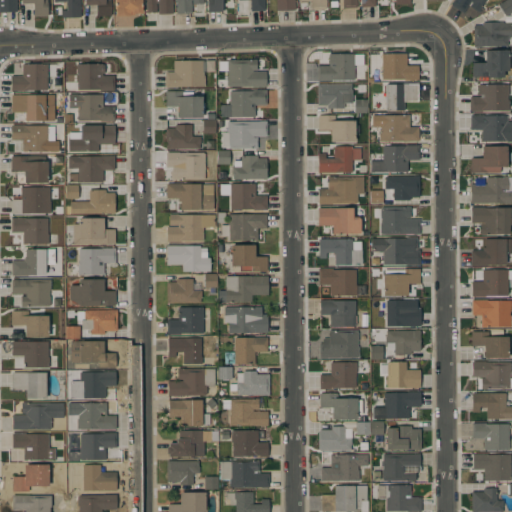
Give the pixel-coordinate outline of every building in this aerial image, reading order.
[(0,0),(16,0),(16,12),(0,12),(0,0)] [(47,0),(47,16),(33,16),(32,3),(20,3),(20,0),(47,0)] [(61,17),(61,10),(66,10),(66,1),(53,2),(53,0),(79,0),(80,17),(61,17)] [(84,0),(110,0),(111,15),(96,16),(95,4),(85,5),(84,0)] [(114,0),(141,0),(142,12),(133,13),(133,14),(129,14),(129,15),(115,15),(114,0)] [(172,0),(173,13),(158,14),(158,2),(156,2),(156,12),(146,12),(145,0),(172,0)] [(202,0),(203,3),(192,4),(192,0),(191,0),(191,13),(176,13),(176,7),(175,0),(202,0)] [(222,0),(222,11),(207,12),(207,0),(222,0)] [(264,0),(265,10),(250,11),(249,0),(264,0)] [(294,0),(295,9),(276,10),(275,0),(294,0)] [(325,0),(326,9),(311,9),(311,0),(299,1),(298,0),(325,0)] [(355,0),(356,7),(342,8),(342,0),(355,0)] [(484,0),(481,5),(482,6),(478,12),(469,6),(471,2),(470,1),(463,13),(450,4),(452,0),(484,0)] [(511,11),(505,15),(498,4),(504,0),(511,0),(511,11)] [(473,46),(473,25),(482,25),(482,22),(502,21),(502,22),(511,22),(511,36),(508,37),(508,39),(507,39),(507,45),(473,46)] [(509,70),(503,71),(503,77),(487,77),(487,76),(472,76),(471,62),(484,62),(484,50),(508,50),(509,70)] [(361,53),(361,66),(354,66),(354,80),(331,80),(317,80),(317,65),(328,65),(328,53),(361,53)] [(404,80),(404,79),(381,79),(381,69),(372,69),(372,54),(406,53),(406,65),(417,64),(418,80),(404,80)] [(252,86),(227,86),(227,85),(226,85),(226,75),(227,75),(227,70),(226,70),(226,61),(227,61),(227,59),(250,59),(256,59),(256,70),(252,70),(252,71),(265,71),(265,86),(252,86)] [(213,60),(213,69),(203,69),(203,75),(204,75),(204,86),(177,86),(177,87),(165,87),(165,85),(164,85),(164,74),(165,74),(165,72),(173,72),(173,60),(213,60)] [(56,64),(56,77),(47,77),(47,90),(24,90),(10,90),(10,75),(22,75),(21,63),(56,64)] [(76,74),(66,74),(66,64),(76,64),(76,63),(102,63),(102,64),(104,64),(104,73),(102,73),(102,75),(114,75),(114,90),(76,90),(76,74)] [(351,84),(351,89),(352,89),(352,102),(343,102),(343,108),(327,108),(327,105),(317,105),(317,83),(351,84)] [(418,101),(404,101),(404,110),(373,110),(372,92),(384,92),(384,84),(402,84),(402,83),(418,83),(418,101)] [(508,111),(470,111),(470,109),(469,109),(469,98),(469,96),(480,96),(480,94),(478,94),(478,84),(508,84),(508,111)] [(228,117),(228,106),(229,106),(229,91),(252,91),(252,90),(266,90),(266,104),(254,104),(254,117),(228,117)] [(202,117),(177,117),(177,106),(165,106),(165,91),(182,91),(182,96),(202,96),(202,117)] [(68,93),(77,93),(77,94),(102,94),(102,106),(114,106),(114,121),(99,121),(99,120),(77,120),(77,107),(68,107),(68,93)] [(45,94),(45,102),(52,102),(52,121),(25,120),(25,112),(10,112),(11,94),(45,94)] [(366,99),(366,112),(354,112),(354,99),(366,99)] [(379,141),(379,130),(369,130),(369,115),(402,115),(402,114),(409,114),(409,126),(418,126),(418,141),(379,141)] [(511,141),(481,141),(481,129),(469,129),(469,114),(482,114),(482,115),(506,115),(506,121),(511,121),(511,141)] [(354,141),(330,141),(329,129),(317,130),(317,115),(334,115),(335,121),(354,120),(354,141)] [(215,119),(215,133),(202,133),(202,119),(215,119)] [(259,121),(259,120),(266,120),(266,136),(253,136),(253,137),(257,137),(257,148),(228,148),(228,147),(221,147),(221,137),(228,137),(228,132),(227,132),(227,121),(259,121)] [(22,151),(22,139),(11,139),(11,124),(24,124),(24,125),(47,125),(47,141),(55,141),(55,150),(47,150),(47,151),(22,151)] [(114,124),(114,143),(98,144),(98,151),(68,152),(68,139),(69,139),(68,133),(80,133),(80,125),(114,124)] [(165,149),(165,127),(174,127),(174,124),(191,124),(191,136),(200,136),(200,144),(199,144),(199,148),(165,149)] [(370,172),(370,160),(382,160),(382,146),(405,146),(405,144),(418,144),(419,159),(407,159),(407,171),(370,172)] [(317,172),(317,153),(325,153),(325,158),(333,158),(333,146),(352,146),(352,148),(360,148),(360,159),(351,159),(351,172),(317,172)] [(506,166),(500,166),(500,172),(470,172),(470,158),(481,157),(481,146),(506,146),(506,166)] [(229,150),(229,163),(216,163),(216,150),(229,150)] [(172,167),(166,167),(165,152),(179,152),(204,152),(204,163),(210,163),(210,172),(211,172),(211,178),(172,179),(170,177),(170,171),(172,169),(172,167)] [(45,155),(45,161),(47,161),(47,182),(24,183),(23,171),(10,171),(10,156),(45,155)] [(114,155),(114,170),(102,170),(102,182),(77,182),(77,181),(67,181),(67,171),(77,171),(77,167),(68,167),(68,155),(114,155)] [(232,179),(232,173),(231,173),(231,166),(240,166),(240,155),(257,155),(257,157),(266,157),(266,160),(267,160),(267,176),(266,176),(266,179),(232,179)] [(413,176),(413,175),(419,175),(419,197),(409,197),(409,200),(393,200),(393,188),(384,188),(384,182),(385,182),(385,176),(413,176)] [(363,193),(357,193),(357,203),(318,204),(318,188),(327,188),(327,176),(333,176),(333,177),(363,176),(363,193)] [(504,202),(496,202),(496,203),(470,203),(470,184),(485,183),(485,177),(503,176),(504,202)] [(213,209),(180,209),(180,201),(178,201),(178,198),(166,198),(166,183),(180,183),(180,184),(213,184),(213,209)] [(230,209),(230,194),(220,194),(220,183),(255,183),(255,195),(266,195),(266,209),(230,209)] [(65,184),(77,184),(77,198),(65,198),(65,184)] [(11,199),(20,199),(20,187),(49,187),(49,186),(57,186),(57,201),(50,201),(50,213),(11,214),(11,199)] [(105,189),(105,192),(115,192),(115,213),(69,214),(69,201),(88,201),(88,189),(105,189)] [(403,207),(403,206),(410,206),(410,217),(406,217),(406,218),(419,219),(419,234),(412,234),(381,233),(381,232),(379,232),(379,223),(381,223),(381,218),(380,218),(380,208),(381,208),(381,207),(403,207)] [(360,233),(332,234),(332,225),(317,225),(317,207),(333,207),(333,208),(352,208),(352,217),(353,216),(357,216),(359,218),(360,233)] [(470,207),(484,207),(509,207),(509,225),(508,225),(508,234),(480,234),(480,223),(483,223),(483,222),(470,222),(470,207)] [(214,227),(203,227),(203,240),(180,240),(180,241),(166,241),(166,226),(177,226),(177,225),(169,225),(169,214),(178,213),(178,214),(214,214),(214,227)] [(252,214),(252,213),(266,213),(266,228),(257,228),(257,240),(226,240),(227,235),(220,235),(220,224),(227,224),(227,214),(252,214)] [(22,232),(11,232),(10,217),(24,217),(24,218),(47,218),(47,234),(48,234),(48,243),(23,243),(22,232)] [(73,244),(72,223),(78,223),(78,218),(103,217),(103,229),(115,229),(115,244),(73,244)] [(352,238),(352,242),(360,242),(360,250),(361,250),(361,264),(334,264),(334,252),(325,252),(325,258),(318,258),(318,238),(352,238)] [(407,238),(407,249),(419,249),(419,265),(406,265),(406,264),(383,264),(383,252),(379,251),(370,251),(370,238),(407,238)] [(470,250),(482,250),(482,247),(485,247),(484,238),(511,238),(511,253),(505,253),(505,265),(470,265),(470,250)] [(231,245),(254,244),(254,256),(266,256),(267,271),(239,271),(239,270),(231,270),(231,245)] [(200,245),(200,257),(210,257),(210,271),(182,271),(182,264),(166,264),(166,245),(200,245)] [(101,248),(101,247),(115,247),(115,262),(103,262),(103,275),(72,275),(72,265),(78,265),(78,248),(101,248)] [(23,260),(23,257),(25,257),(25,248),(54,248),(54,264),(45,263),(45,276),(11,275),(11,260),(23,260)] [(355,285),(366,285),(366,295),(330,295),(330,284),(318,284),(318,268),(332,268),(332,269),(355,269),(355,285)] [(420,269),(419,283),(407,283),(407,295),(382,295),(382,274),(384,274),(384,268),(420,269)] [(471,296),(471,281),(482,281),(482,270),(507,269),(507,270),(511,270),(511,278),(507,278),(508,295),(471,296)] [(216,273),(216,287),(203,287),(203,273),(216,273)] [(267,275),(267,294),(251,294),(251,302),(225,302),(225,301),(218,301),(218,295),(225,295),(224,276),(267,275)] [(17,279),(50,279),(50,290),(49,290),(49,293),(54,293),(54,305),(49,305),(49,306),(21,306),(21,295),(21,294),(11,294),(11,279),(17,279)] [(103,279),(103,291),(115,290),(115,305),(80,306),(69,298),(68,285),(78,285),(78,279),(103,279)] [(172,302),(172,303),(166,303),(166,281),(176,281),(176,279),(192,279),(192,290),(201,290),(201,298),(200,298),(200,302),(172,302)] [(329,326),(329,314),(319,314),(319,299),(332,299),(332,300),(355,300),(355,303),(360,303),(360,314),(362,314),(362,326),(329,326)] [(480,314),(471,315),(471,300),(487,299),(487,300),(510,300),(511,311),(509,311),(510,316),(511,316),(511,327),(510,327),(510,326),(480,327),(480,314)] [(420,326),(386,326),(386,313),(379,313),(379,301),(386,301),(386,300),(403,300),(403,307),(420,307),(420,326)] [(260,306),(261,314),(267,314),(267,332),(228,332),(227,322),(224,322),(224,306),(260,306)] [(211,307),(211,320),(203,320),(203,333),(180,333),(180,334),(166,334),(166,319),(177,319),(177,307),(211,307)] [(109,310),(109,309),(117,309),(117,330),(104,330),(104,334),(90,334),(90,329),(81,329),(81,325),(79,325),(79,338),(65,338),(65,325),(76,325),(76,311),(84,311),(84,309),(109,310)] [(10,310),(27,310),(27,315),(48,315),(48,337),(24,337),(24,325),(10,325),(10,310)] [(414,330),(414,329),(419,329),(419,332),(420,332),(420,348),(419,348),(419,351),(410,351),(410,354),(394,354),(394,343),(385,343),(385,336),(386,336),(386,330),(414,330)] [(357,330),(357,332),(358,332),(358,340),(357,340),(357,346),(358,346),(358,357),(326,357),(326,358),(318,358),(318,343),(322,343),(322,338),(329,338),(329,330),(357,330)] [(508,357),(484,357),(484,345),(471,345),(470,331),(488,331),(488,336),(507,336),(508,357)] [(200,337),(200,356),(201,356),(202,363),(183,363),(183,351),(175,351),(175,356),(167,357),(167,338),(200,337)] [(233,337),(267,337),(267,351),(254,351),(254,364),(233,364),(233,337)] [(48,341),(48,354),(57,354),(57,367),(22,367),(22,354),(11,354),(11,341),(48,341)] [(70,341),(103,341),(103,352),(115,352),(115,367),(87,367),(87,362),(70,362),(70,341)] [(382,345),(382,359),(369,359),(369,345),(382,345)] [(419,387),(386,387),(386,375),(379,375),(379,362),(386,362),(386,361),(405,361),(405,369),(419,369),(419,387)] [(509,361),(509,362),(510,362),(510,372),(509,372),(509,377),(511,377),(511,388),(486,388),(486,389),(477,389),(477,377),(485,377),(485,376),(471,376),(471,361),(509,361)] [(330,362),(356,362),(364,362),(364,372),(355,372),(355,387),(332,387),(332,389),(319,389),(319,374),(330,374),(330,362)] [(217,366),(231,366),(231,379),(218,379),(217,366)] [(214,385),(206,385),(206,394),(205,394),(205,395),(167,395),(167,380),(182,380),(182,379),(177,379),(177,368),(214,368),(214,385)] [(269,394),(237,394),(237,389),(236,389),(236,390),(229,390),(229,383),(236,383),(236,372),(242,372),(242,370),(256,370),(256,374),(268,374),(269,394)] [(102,371),(115,371),(115,385),(104,386),(104,397),(68,398),(68,386),(79,386),(79,372),(102,371)] [(12,372),(45,372),(45,398),(25,398),(25,389),(11,389),(12,372)] [(409,418),(372,418),(372,406),(374,406),(374,401),(383,401),(383,392),(406,392),(406,391),(420,391),(420,406),(409,406),(409,418)] [(356,419),(331,419),(331,407),(319,407),(319,393),(337,392),(337,398),(356,398),(356,419)] [(505,392),(505,406),(511,406),(511,418),(486,419),(486,406),(478,406),(478,411),(471,411),(471,393),(505,392)] [(228,425),(228,414),(229,414),(229,409),(221,409),(221,399),(229,399),(251,399),(251,398),(258,398),(258,409),(252,409),(252,411),(267,411),(267,425),(228,425)] [(168,400),(201,399),(201,413),(209,413),(209,425),(181,425),(181,416),(168,416),(168,400)] [(12,414),(25,414),(25,413),(21,413),(21,402),(63,402),(64,417),(51,417),(51,430),(12,430),(12,414)] [(105,402),(106,415),(115,415),(116,427),(76,428),(76,418),(77,418),(77,413),(69,413),(69,403),(105,402)] [(370,434),(370,421),(382,420),(382,430),(382,434),(370,434)] [(356,421),(369,421),(369,434),(356,434),(356,421)] [(508,440),(509,440),(509,449),(483,449),(483,437),(471,437),(471,422),(485,422),(485,423),(508,423),(508,440)] [(420,428),(420,450),(385,449),(385,427),(394,428),(394,425),(411,425),(411,428),(420,428)] [(326,449),(326,450),(319,450),(319,448),(317,448),(317,432),(318,432),(318,429),(331,429),(331,426),(344,426),(344,437),(351,437),(351,444),(350,444),(350,450),(326,449)] [(257,442),(267,441),(267,456),(255,457),(255,455),(232,456),(232,442),(231,442),(231,440),(220,441),(219,428),(233,427),(233,430),(257,430),(257,442)] [(181,456),(181,457),(167,457),(167,442),(178,442),(178,430),(203,430),(218,430),(218,440),(205,440),(205,441),(203,441),(203,456),(181,456)] [(26,432),(26,433),(48,433),(48,448),(55,448),(55,460),(23,460),(23,448),(11,448),(11,432),(26,432)] [(115,432),(116,447),(105,447),(105,450),(115,449),(116,459),(79,460),(79,461),(66,461),(66,451),(79,451),(78,447),(80,447),(79,433),(115,432)] [(320,481),(319,467),(329,466),(329,453),(334,453),(334,454),(367,454),(367,465),(357,465),(357,470),(358,470),(359,480),(320,481)] [(415,453),(419,453),(419,472),(415,472),(415,480),(382,480),(382,478),(375,478),(375,471),(381,471),(381,470),(382,470),(382,453),(415,453)] [(510,464),(511,464),(511,479),(510,479),(510,480),(483,480),(483,468),(472,469),(472,453),(487,453),(487,454),(510,454),(510,464)] [(166,460),(174,460),(174,461),(198,461),(198,466),(199,466),(199,473),(192,473),(192,484),(179,484),(179,481),(166,481),(166,460)] [(228,487),(228,479),(219,479),(219,460),(259,460),(259,472),(268,473),(268,487),(228,487)] [(48,464),(48,485),(28,485),(28,491),(11,491),(12,476),(23,476),(23,464),(48,464)] [(82,464),(99,464),(100,472),(115,471),(116,490),(82,490),(82,464)] [(204,476),(217,476),(217,488),(204,488),(204,476)] [(420,511),(408,511),(408,510),(385,510),(385,497),(377,497),(377,484),(410,484),(410,497),(420,497),(420,511)] [(366,500),(360,500),(360,508),(354,508),(354,511),(320,511),(320,494),(333,494),(333,485),(366,485),(366,500)] [(476,511),(471,511),(471,491),(483,491),(483,488),(496,488),(496,499),(503,499),(503,506),(502,506),(502,511),(476,511)] [(167,511),(167,504),(179,503),(179,492),(205,492),(205,511),(167,511)] [(234,511),(234,499),(233,499),(233,492),(252,492),(252,503),(260,503),(260,499),(268,499),(268,511),(234,511)] [(29,494),(29,495),(51,495),(51,507),(49,507),(49,511),(21,511),(25,511),(25,510),(12,510),(11,495),(29,494)] [(116,494),(116,509),(101,509),(101,511),(106,511),(73,511),(78,511),(78,505),(77,505),(77,496),(78,496),(78,495),(116,494)]
